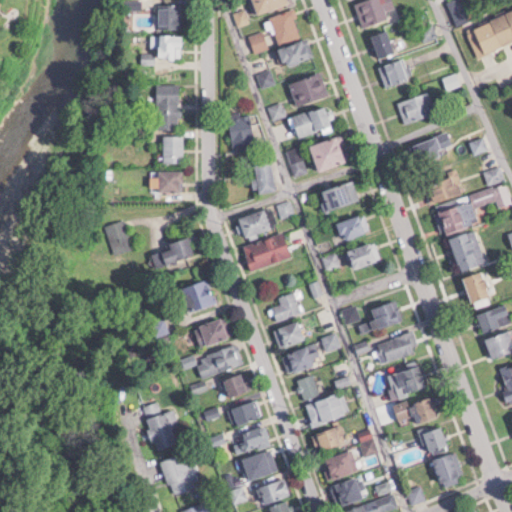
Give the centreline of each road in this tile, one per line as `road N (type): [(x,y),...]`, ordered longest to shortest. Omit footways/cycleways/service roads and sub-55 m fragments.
road 1 (residential): [(320,0),(508,511)]
road 2 (residential): [(209,0),(211,220),(319,511)]
